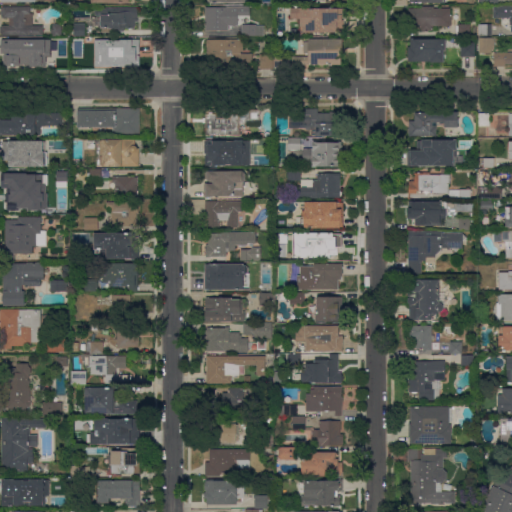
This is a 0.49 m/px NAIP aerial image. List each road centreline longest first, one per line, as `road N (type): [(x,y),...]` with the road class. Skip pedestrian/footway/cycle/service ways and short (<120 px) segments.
road 1 (residential): [(173,511),(169,0)]
road 2 (residential): [(374,511),(375,0)]
road 3 (residential): [(511,88),(0,87)]
